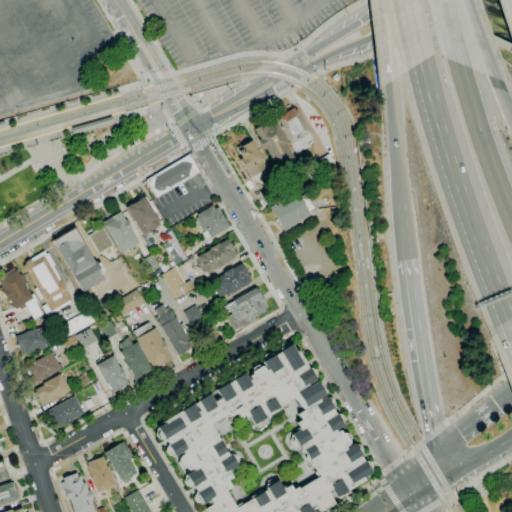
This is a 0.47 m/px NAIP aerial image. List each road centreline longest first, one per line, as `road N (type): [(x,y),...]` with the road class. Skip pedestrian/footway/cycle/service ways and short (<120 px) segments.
road 1 (primary): [(191,127),(409,488)]
road 2 (residential): [(300,309),(36,462)]
road 3 (motorway): [(422,60),(465,212),(511,332)]
road 4 (tertiary): [(191,127),(0,242)]
road 5 (motorway): [(405,249),(434,433),(449,460)]
road 6 (motorway): [(511,220),(458,62)]
road 7 (residential): [(0,359),(52,511)]
road 8 (secondary): [(298,70),(368,44),(437,3)]
road 9 (motorway): [(387,82),(401,203)]
